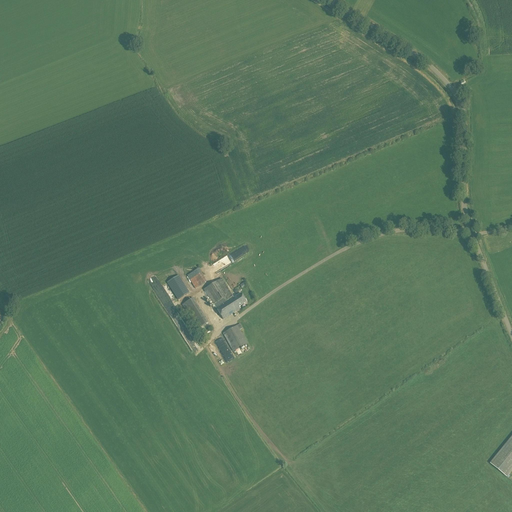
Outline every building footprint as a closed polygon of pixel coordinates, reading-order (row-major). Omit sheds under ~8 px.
[(197,289),(208,284),(205,277),(203,278),(201,274),(192,278),(197,289)] [(178,300),(189,293),(178,276),(167,283),(178,300)] [(234,298),(232,296),(233,296),(222,278),(203,290),(213,305),(214,305),(215,307),(223,320),(240,309),(239,307),(247,302),(241,293),(234,298)] [(194,298),(183,305),(186,309),(196,303),(197,303),(194,298)] [(202,313),(192,319),(198,329),(209,322),(203,313),(202,313)] [(233,352),(248,344),(240,330),(242,328),(240,324),(237,326),(223,333),(233,352)] [(209,326),(204,331),(208,334),(212,329),(209,326)] [(511,470),(511,436),(490,464),(507,477),(511,470)]
